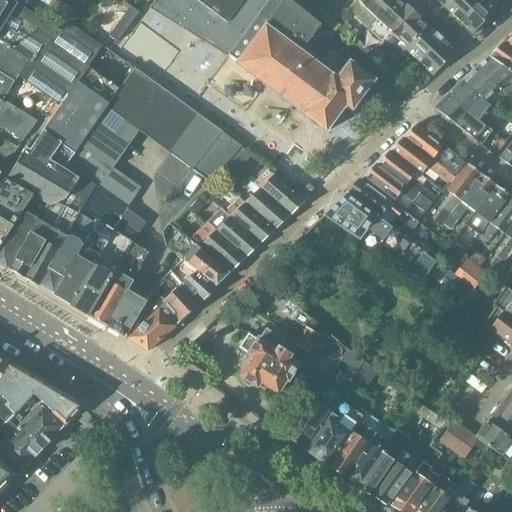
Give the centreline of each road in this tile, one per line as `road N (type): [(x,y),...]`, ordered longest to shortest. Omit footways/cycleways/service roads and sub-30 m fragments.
road 1 (residential): [(128,390),(414,107)]
road 2 (secondary): [(274,511),(247,470),(128,390)]
road 3 (secondary): [(128,390),(0,309)]
road 4 (secondary): [(128,390),(163,511)]
road 5 (residential): [(511,182),(414,107)]
